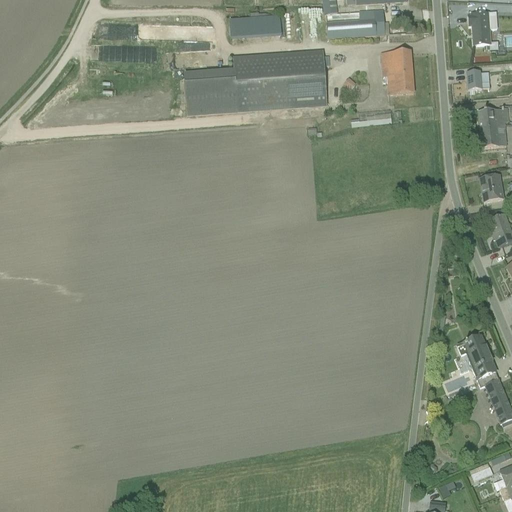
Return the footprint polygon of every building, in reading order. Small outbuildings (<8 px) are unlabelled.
[(320,0),(323,19),(325,19),(327,43),(384,39),(389,38),(388,26),(383,27),(382,15),(337,18),(335,4),(343,3),(342,0),(320,0)] [(344,0),(346,9),(355,9),(406,6),(405,0),(344,0)] [(258,22),(242,24),(241,15),(229,16),(231,43),(280,40),(280,33),(284,33),(283,21),(276,21),(276,16),(257,18),(258,22)] [(495,17),(467,19),(467,30),(471,31),(473,51),(490,48),(489,34),(497,34),(495,17)] [(410,55),(380,57),(382,89),(387,88),(387,99),(413,97),(410,55)] [(186,122),(326,112),(322,56),(233,62),(233,75),(183,78),(186,122)] [(480,76),(465,77),(467,95),(481,94),(480,76)] [(342,89),(349,95),(355,88),(348,82),(342,89)] [(477,117),(480,153),(506,150),(504,126),(508,125),(507,113),(492,115),(491,113),(479,114),(479,116),(477,117)] [(390,114),(350,118),(350,132),(390,127),(390,114)] [(479,183),(483,207),(503,203),(499,179),(479,183)] [(498,251),(511,246),(511,238),(505,218),(488,224),(498,251)] [(457,279),(456,270),(447,272),(448,274),(446,275),(447,281),(457,279)] [(502,431),(511,426),(511,416),(498,383),(497,383),(495,378),(496,377),(481,339),(455,350),(459,360),(465,357),(475,382),(473,383),(475,386),(477,386),(479,392),(483,391),(499,429),(501,428),(502,431)] [(452,393),(461,390),(458,382),(461,381),(458,371),(446,376),(452,393)] [(511,453),(499,459),(504,472),(511,468),(511,453)] [(426,473),(431,477),(434,477),(436,475),(436,471),(432,468),(428,467),(426,470),(426,473)] [(487,467),(468,475),(473,487),(492,479),(487,467)] [(511,511),(511,470),(498,476),(505,492),(498,494),(503,506),(504,505),(507,511),(511,511)] [(445,489),(437,492),(442,502),(450,499),(448,494),(455,491),(452,486),(445,489)]
